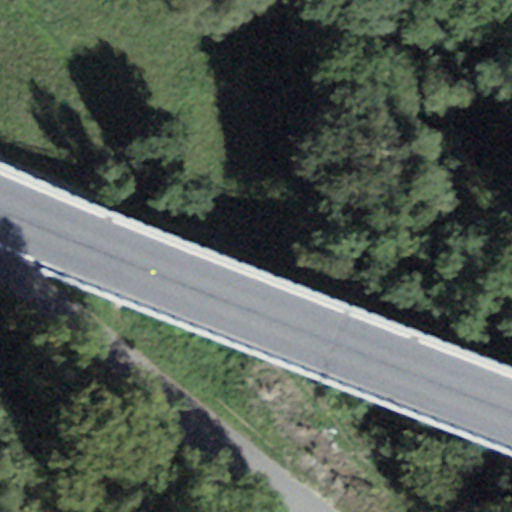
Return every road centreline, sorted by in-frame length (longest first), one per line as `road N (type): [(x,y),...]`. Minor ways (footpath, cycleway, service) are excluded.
road 1 (secondary): [(0,206),(511,409)]
road 2 (unclassified): [(0,250),(109,351),(321,511)]
